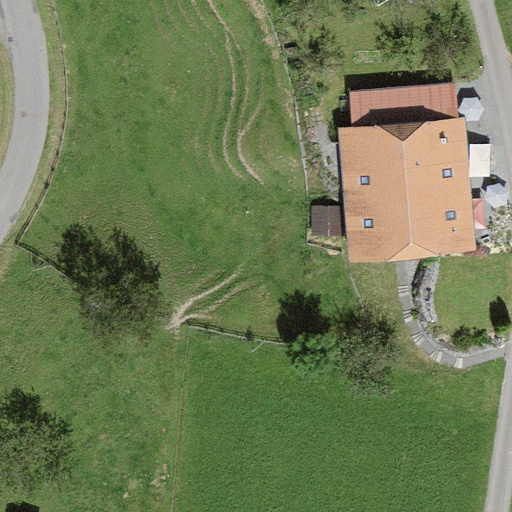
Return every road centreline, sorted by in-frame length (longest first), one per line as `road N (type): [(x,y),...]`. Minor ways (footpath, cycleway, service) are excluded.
road 1 (track): [(483,0),(511,110),(511,404),(497,511)]
road 2 (unclassified): [(15,0),(31,74),(30,123),(0,216)]
